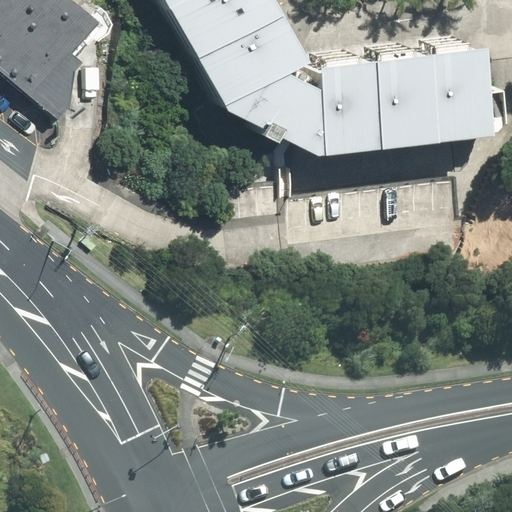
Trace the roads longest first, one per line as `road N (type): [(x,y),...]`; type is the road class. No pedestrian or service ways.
road 1 (primary): [(12,282),(197,372),(280,404),(359,420)]
road 2 (secondary): [(511,423),(371,451),(187,511)]
road 3 (primary): [(138,475),(53,332),(12,282)]
road 4 (secondary): [(138,475),(359,420)]
road 5 (primary): [(511,431),(364,511)]
road 6 (secondary): [(359,420),(511,393)]
